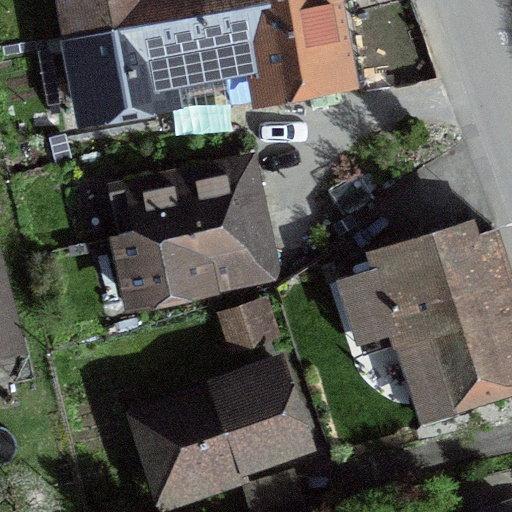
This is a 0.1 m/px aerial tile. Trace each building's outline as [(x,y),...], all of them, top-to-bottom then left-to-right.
[(245,7),(248,7),(246,0),(67,0),(74,34),(245,7)] [(269,88),(338,74),(324,0),(246,0),(248,7),(255,13),(269,88)] [(137,101),(135,89),(165,84),(164,79),(255,62),(245,7),(74,34),(88,110),(137,101)] [(120,201),(132,254),(262,224),(250,171),(120,201)] [(277,289),(262,224),(132,254),(147,319),(277,289)] [(511,407),(511,254),(507,236),(390,269),(395,284),(356,295),(371,350),(410,339),(435,429),(511,407)] [(0,365),(29,358),(0,238),(0,365)] [(279,353),(267,314),(224,326),(236,366),(279,353)] [(180,511),(323,461),(290,370),(139,424),(170,511),(180,511)] [(303,511),(295,487),(256,501),(259,511),(303,511)]
